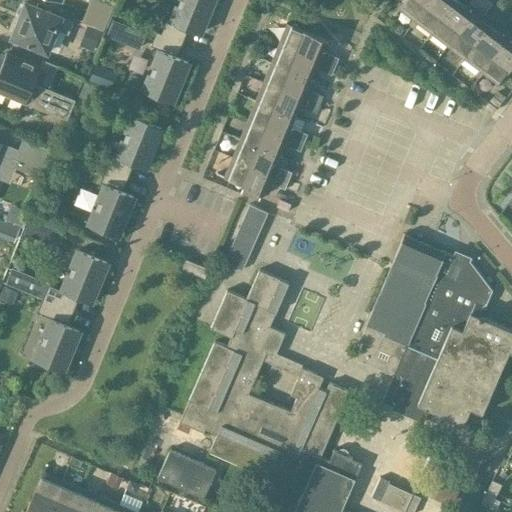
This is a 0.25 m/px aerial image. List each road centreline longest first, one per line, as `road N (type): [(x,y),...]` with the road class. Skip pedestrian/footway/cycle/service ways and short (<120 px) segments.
road 1 (residential): [(237,0),(80,387),(23,422),(0,479)]
road 2 (residential): [(511,263),(458,195),(511,118)]
